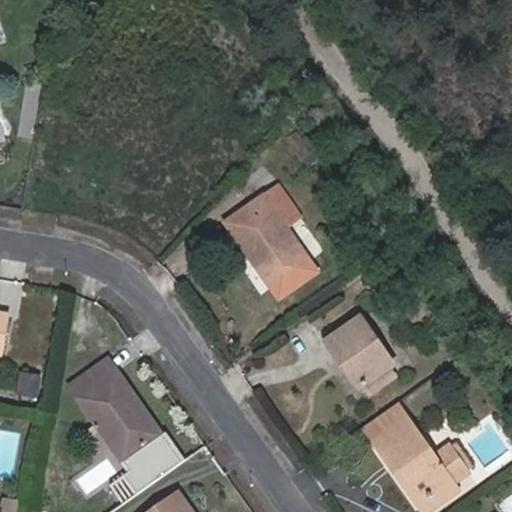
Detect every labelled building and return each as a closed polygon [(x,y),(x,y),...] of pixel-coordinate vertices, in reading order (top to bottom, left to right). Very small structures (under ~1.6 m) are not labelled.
[(289,140),(308,166),(317,160),(299,133),(289,140)] [(225,224),(250,259),(255,256),(271,279),(305,256),(263,196),(225,224)] [(368,243),(376,255),(383,250),(374,238),(368,243)] [(255,256),(250,259),(271,289),(309,261),(305,256),(271,279),(255,256)] [(363,389),(393,368),(394,367),(361,319),(327,343),(360,391),(363,389)] [(427,337),(439,352),(446,346),(436,331),(427,337)] [(108,361),(103,364),(158,439),(162,436),(108,361)] [(158,439),(103,364),(70,388),(123,463),(158,439)] [(399,377),(393,368),(363,389),(370,398),(399,377)] [(374,445),(387,463),(391,460),(410,487),(406,490),(416,503),(450,479),(455,485),(470,475),(469,473),(452,450),(450,447),(435,457),(408,420),(374,445)] [(458,446),(452,450),(469,473),(474,469),(458,446)] [(391,460),(387,463),(406,490),(410,487),(391,460)] [(456,487),(455,485),(450,479),(416,503),(422,511),(456,487)] [(154,511),(190,511),(178,495),(154,511)]
